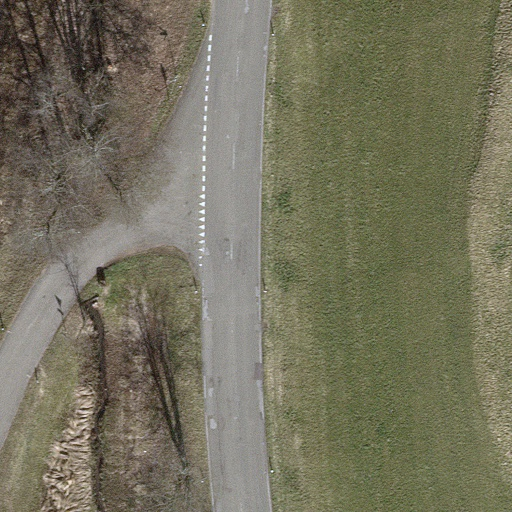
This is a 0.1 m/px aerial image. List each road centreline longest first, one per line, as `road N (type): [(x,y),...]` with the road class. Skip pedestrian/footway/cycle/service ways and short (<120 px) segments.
road 1 (unclassified): [(233,192),(178,198),(96,250),(59,286),(0,400)]
road 2 (tertiary): [(246,511),(236,429),(233,192)]
road 3 (tertiary): [(233,192),(245,0)]
